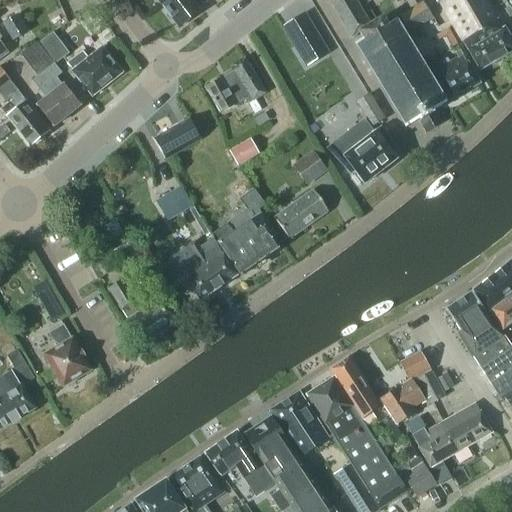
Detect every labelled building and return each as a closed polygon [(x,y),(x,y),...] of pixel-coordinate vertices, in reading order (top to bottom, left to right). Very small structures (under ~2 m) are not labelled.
[(156,0),(178,28),(200,11),(192,0),(156,0)] [(330,0),(328,1),(351,38),(359,33),(363,40),(355,45),(405,128),(417,121),(425,134),(442,124),(434,111),(446,104),(396,20),(387,25),(383,18),(370,25),(354,0),(330,0)] [(403,0),(409,9),(423,1),(422,0),(403,0)] [(434,0),(437,4),(439,3),(479,71),(511,51),(511,42),(487,0),(434,0)] [(410,33),(433,19),(422,2),(400,16),(410,33)] [(13,41),(26,32),(16,16),(3,24),(13,41)] [(53,64),(54,65),(68,54),(52,34),(39,44),(53,64)] [(327,53),(316,34),(295,47),(306,65),(327,53)] [(45,54),(36,43),(21,54),(30,66),(45,54)] [(121,73),(101,48),(88,59),(82,53),(67,65),(72,72),(91,97),(121,73)] [(452,100),(479,84),(460,51),(455,54),(457,58),(435,71),(439,79),(452,100)] [(254,100),(265,94),(244,58),(231,67),(233,72),(205,88),(220,114),(245,100),(248,104),(254,100)] [(61,74),(54,65),(53,64),(31,81),(46,99),(37,106),(53,127),(79,107),(62,86),(56,79),(61,74)] [(25,102),(0,69),(0,95),(5,103),(10,99),(17,108),(6,117),(29,146),(48,131),(25,101),(25,102)] [(371,126),(383,119),(368,96),(357,103),(371,126)] [(254,114),(261,110),(254,100),(248,104),(254,114)] [(257,128),(268,121),(264,114),(253,120),(257,128)] [(165,159),(200,139),(189,120),(154,140),(165,159)] [(0,140),(10,132),(4,125),(0,127),(0,140)] [(383,169),(396,160),(385,145),(389,143),(380,129),(368,138),(358,126),(328,149),(349,173),(353,170),(364,184),(377,174),(377,175),(378,174),(378,173),(382,170),(382,171),(383,170),(383,169)] [(237,166),(258,154),(250,140),(229,152),(237,166)] [(307,187),(327,172),(312,151),(292,166),(307,187)] [(191,204),(182,189),(173,195),(171,193),(155,202),(167,222),(182,213),(181,210),(191,204)] [(241,276),(279,249),(272,239),(275,236),(257,211),(265,206),(253,190),(239,200),(246,210),(213,233),(219,242),(218,243),(241,276)] [(288,240),(327,212),(312,191),(273,219),(288,240)] [(189,247),(173,258),(180,268),(179,269),(180,270),(177,272),(183,281),(186,279),(200,301),(236,276),(212,239),(199,248),(195,242),(188,246),(189,247)] [(136,267),(145,263),(132,240),(113,252),(123,270),(134,263),(136,267)] [(511,260),(473,292),(488,313),(490,312),(502,330),(511,323),(511,322),(511,260)] [(135,300),(122,280),(108,289),(140,341),(176,318),(163,297),(162,298),(156,287),(135,300)] [(490,385),(511,370),(511,350),(489,317),(472,292),(445,310),(462,336),(480,366),(479,367),(490,385)] [(50,293),(39,300),(51,322),(63,315),(50,293)] [(71,340),(63,325),(48,334),(57,348),(44,356),(63,387),(65,386),(68,386),(75,382),(76,379),(90,371),(84,360),(85,360),(79,349),(78,350),(71,339),(71,340)] [(11,342),(0,347),(0,353),(11,372),(15,370),(25,364),(16,350),(11,342)] [(407,380),(429,367),(421,352),(421,351),(399,364),(407,380)] [(371,413),(380,406),(348,358),(330,370),(362,420),(367,427),(377,420),(371,413)] [(511,370),(490,385),(500,401),(504,399),(511,411),(511,370)] [(0,429),(11,423),(12,424),(16,422),(19,420),(19,419),(34,409),(12,372),(2,377),(0,378),(0,429)] [(429,406),(445,398),(442,393),(436,380),(431,372),(416,380),(429,406)] [(442,393),(453,387),(446,374),(436,380),(442,393)] [(350,465),(379,510),(406,492),(361,420),(333,378),(306,395),(316,411),(320,418),(347,460),(350,465)] [(424,401),(410,381),(399,388),(398,388),(379,400),(396,426),(415,413),(412,409),(424,401)] [(320,418),(316,411),(312,414),(298,392),(269,411),(300,458),(328,439),(316,420),(320,418)] [(444,422),(461,451),(491,434),(475,404),(444,422)] [(273,481),(301,462),(271,417),(243,436),(254,452),(273,481)] [(461,451),(444,422),(425,433),(423,429),(425,429),(421,421),(408,428),(412,435),(411,436),(430,468),(461,451)] [(390,444),(400,437),(393,425),(382,432),(390,444)] [(273,481),(254,452),(251,454),(235,432),(204,454),(220,476),(234,465),(255,497),(275,483),(273,481)] [(198,458),(170,477),(193,511),(222,492),(198,458)] [(378,511),(379,510),(350,465),(333,475),(356,511),(378,511),(379,511),(378,511)] [(416,499),(436,485),(423,466),(403,480),(416,499)] [(312,479),(284,497),(293,511),(333,511),(331,508),(312,479)] [(191,511),(185,511),(165,480),(136,499),(138,504),(142,511),(192,511),(191,511)]
